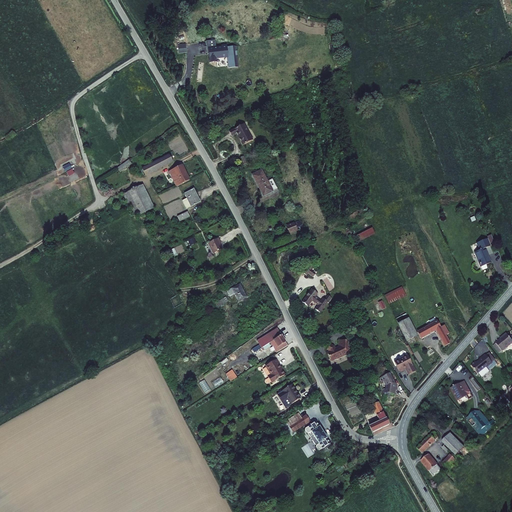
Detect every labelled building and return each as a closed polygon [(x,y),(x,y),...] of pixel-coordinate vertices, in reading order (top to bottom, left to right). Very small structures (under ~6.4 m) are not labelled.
[(228,68),(239,67),(237,46),(227,47),(227,45),(221,46),(222,47),(216,48),(215,40),(206,41),(207,55),(209,54),(210,63),(217,63),(217,59),(227,58),(228,68)] [(186,44),(178,45),(179,54),(187,53),(186,44)] [(234,129),(229,132),(232,136),(236,134),(242,146),(253,140),(244,124),(234,130),(234,129)] [(169,154),(142,168),(146,176),(173,162),(169,154)] [(132,164),(129,160),(117,168),(120,173),(124,170),(126,168),(132,164)] [(168,172),(176,187),(190,180),(182,165),(168,172)] [(262,170),(251,175),(263,197),(273,192),(273,191),(277,189),(272,179),(268,182),(262,170)] [(122,195),(134,218),(155,208),(143,185),(122,195)] [(201,202),(194,189),(184,194),(187,199),(191,207),(201,202)] [(191,207),(187,199),(182,201),(186,209),(191,207)] [(190,217),(187,212),(177,217),(180,222),(190,217)] [(300,221),(294,223),(297,231),(303,228),(300,221)] [(294,223),(285,226),(289,235),(297,231),(294,223)] [(372,228),(356,235),(359,241),(375,234),(372,228)] [(208,244),(213,254),(223,249),(221,245),(222,244),(219,239),(208,244)] [(490,244),(488,239),(476,244),(479,251),(474,253),(480,268),(481,267),(486,265),(491,263),(485,249),(491,246),(490,244)] [(310,269),(309,268),(304,275),(306,276),(308,274),(313,277),(316,274),(311,270),(310,269)] [(240,284),(232,289),(235,294),(239,302),(247,298),(240,284)] [(402,287),(384,296),(389,304),(406,296),(402,287)] [(227,291),(229,297),(235,294),(232,289),(227,291)] [(320,314),(328,303),(323,299),(321,301),(316,297),(317,294),(312,290),(302,302),(308,307),(312,302),(317,306),(315,309),(320,314)] [(229,302),(226,297),(215,303),(218,308),(229,302)] [(407,342),(418,336),(409,319),(398,324),(407,342)] [(445,347),(451,343),(446,336),(449,334),(445,325),(441,328),(437,321),(417,332),(421,339),(436,331),(445,347)] [(268,343),(279,336),(275,330),(255,343),(259,349),(265,345),(268,343)] [(502,351),(502,352),(511,344),(511,340),(506,333),(500,338),(500,339),(495,343),(496,344),(502,351)] [(285,346),(279,336),(268,343),(270,346),(273,345),(277,351),(285,346)] [(340,355),(346,351),(346,348),(344,348),(344,344),(343,344),(343,341),(335,341),(335,346),(336,347),(332,349),(331,347),(330,348),(330,347),(329,347),(329,346),(325,345),(323,351),(326,352),(326,353),(325,355),(328,361),(334,358),(335,358),(339,356),(340,355)] [(496,344),(493,346),(499,354),(502,351),(496,344)] [(428,356),(434,354),(431,346),(426,348),(428,356)] [(490,353),(486,356),(492,363),(494,361),(495,360),(490,353)] [(416,372),(407,355),(394,361),(399,372),(403,371),(403,372),(405,370),(408,375),(416,372)] [(475,362),(471,366),(481,378),(490,372),(489,371),(487,368),(493,364),(492,363),(486,356),(486,355),(484,355),(480,358),(480,360),(476,363),(475,362)] [(286,375),(277,360),(266,367),(270,375),(268,377),(272,384),(286,375)] [(494,361),(492,363),(493,364),(487,368),(489,371),(497,365),(494,361)] [(232,369),(225,374),(230,382),(237,377),(232,369)] [(398,388),(390,373),(378,379),(380,383),(383,382),(386,387),(385,389),(383,389),(382,393),(385,394),(384,396),(385,396),(393,398),(394,398),(395,395),(396,391),(397,391),(398,388)] [(481,389),(472,378),(469,381),(477,391),(481,389)] [(216,379),(211,382),(215,387),(222,383),(221,380),(218,381),(216,379)] [(469,390),(465,381),(450,389),(457,402),(467,396),(465,393),(469,390)] [(301,399),(292,385),(277,395),(286,410),(292,406),(292,405),(301,399)] [(269,409),(280,402),(275,394),(264,401),(269,409)] [(379,422),(369,428),(372,435),(390,426),(379,403),(371,406),(379,422)] [(289,427),(302,418),(301,417),(298,412),(285,421),(289,427)] [(476,425),(472,427),(481,438),(492,427),(489,424),(490,424),(480,412),(474,412),(466,419),(469,422),(472,420),(472,421),(474,424),(475,424),(476,425)] [(302,418),(289,427),(293,432),(311,421),(306,414),(301,417),(302,418)] [(318,450),(319,450),(330,443),(327,438),(327,437),(319,425),(316,421),(305,428),(305,430),(307,433),(308,433),(309,433),(311,432),(319,443),(316,445),(316,446),(316,447),(318,450)] [(433,431),(417,448),(422,454),(436,441),(435,440),(439,437),(433,431)] [(309,433),(308,433),(316,446),(316,445),(319,443),(311,432),(309,433)] [(465,447),(451,433),(442,441),(445,444),(446,445),(456,455),(465,447)] [(438,464),(430,453),(421,461),(429,472),(430,471),(433,476),(441,469),(438,464)] [(456,460),(450,454),(447,458),(443,462),(449,467),(456,460)]
